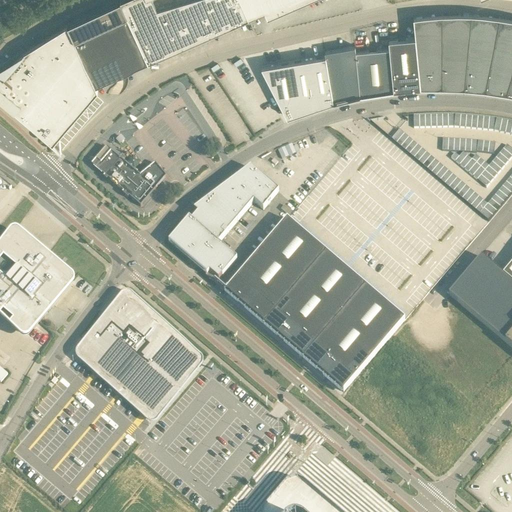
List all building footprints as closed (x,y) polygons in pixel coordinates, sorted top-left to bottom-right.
[(249,18),(240,0),(128,0),(121,3),(148,62),(240,22),(249,18)] [(240,0),(249,18),(265,11),(268,17),(307,0),(240,0)] [(121,3),(68,28),(95,86),(148,62),(121,3)] [(445,88),(461,88),(464,88),(470,14),(464,14),(458,14),(442,15),(442,88),(445,88)] [(464,88),(467,89),(482,90),(485,90),(500,17),(483,15),(477,15),(470,14),(464,88)] [(425,16),(414,18),(416,38),(420,88),(442,88),(442,15),(425,16)] [(485,90),(488,91),(506,93),(511,72),(511,19),(500,17),(485,90)] [(23,53),(63,87),(85,106),(98,91),(95,86),(68,28),(67,25),(24,52),(23,53)] [(420,88),(416,38),(389,41),(389,49),(393,90),(420,88)] [(333,102),(360,96),(356,52),(355,47),(325,52),(325,56),(333,102)] [(389,49),(356,52),(360,96),(393,90),(389,49)] [(85,106),(63,87),(23,53),(4,75),(3,75),(8,80),(5,83),(9,86),(0,95),(0,99),(61,152),(62,151),(53,144),(85,106)] [(333,102),(325,56),(308,59),(317,108),(333,102)] [(317,108),(308,59),(291,62),(301,114),(317,108)] [(301,114),(291,62),(261,67),(287,118),(301,114)] [(494,132),(500,134),(502,121),(497,120),(494,132)] [(500,134),(505,135),(508,123),(502,121),(500,134)] [(400,131),(392,141),(397,144),(405,135),(400,131)] [(409,139),(405,135),(397,144),(401,148),(409,139)] [(409,139),(401,148),(406,152),(414,142),(409,139)] [(414,142),(406,152),(410,156),(418,146),(414,142)] [(292,144),(285,148),(289,157),(296,153),(292,144)] [(418,146),(410,156),(414,159),(422,150),(418,146)] [(121,152),(132,168),(139,163),(127,147),(121,152)] [(140,176),(106,148),(91,165),(104,176),(103,178),(107,181),(108,179),(123,193),(122,194),(128,199),(129,197),(141,207),(166,178),(155,164),(140,176)] [(282,160),(289,157),(285,148),(278,151),(282,160)] [(422,150),(414,159),(419,163),(427,154),(422,150)] [(511,157),(504,151),(500,155),(509,163),(511,159),(511,157)] [(427,154),(419,163),(423,167),(431,157),(427,154)] [(451,159),(456,163),(460,157),(456,154),(451,159)] [(468,157),(464,154),(460,157),(456,163),(460,167),(468,157)] [(500,155),(496,159),(505,167),(509,163),(500,155)] [(472,161),(477,165),(481,159),(477,156),(472,161)] [(431,157),(423,167),(428,170),(436,161),(431,157)] [(472,161),(468,157),(460,167),(465,170),(472,161)] [(477,165),(481,168),(486,163),(481,159),(477,165)] [(496,159),(493,164),(502,171),(505,167),(496,159)] [(436,161),(428,170),(432,174),(440,165),(436,161)] [(477,165),(472,161),(465,170),(469,174),(477,165)] [(481,168),(486,172),(490,167),(486,163),(481,168)] [(493,164),(489,168),(498,176),(502,171),(493,164)] [(440,165),(432,174),(436,178),(444,168),(440,165)] [(481,168),(477,165),(469,174),(473,178),(481,168)] [(444,168),(436,178),(441,182),(449,172),(444,168)] [(486,172),(481,168),(473,178),(478,181),(481,177),(485,173),(486,172)] [(486,172),(485,173),(494,180),(498,176),(489,168),(486,172)] [(213,284),(215,282),(217,280),(219,281),(222,277),(237,260),(219,244),(254,203),(263,211),(279,193),(251,169),(186,217),(189,219),(169,243),(195,266),(207,276),(206,278),(213,284)] [(449,172),(441,182),(445,185),(453,176),(449,172)] [(485,173),(481,177),(491,185),(494,180),(485,173)] [(453,176),(445,185),(450,189),(458,179),(453,176)] [(481,177),(478,181),(487,189),(491,185),(481,177)] [(458,179),(450,189),(454,193),(462,183),(458,179)] [(462,183),(454,193),(458,196),(466,187),(462,183)] [(511,194),(511,187),(507,183),(503,188),(511,194)] [(466,187),(458,196),(463,200),(471,191),(466,187)] [(509,200),(511,196),(511,194),(503,188),(500,192),(509,200)] [(471,191),(463,200),(467,204),(475,194),(471,191)] [(505,204),(509,200),(500,192),(496,196),(505,204)] [(475,194),(467,204),(472,207),(480,198),(475,194)] [(502,209),(505,204),(496,196),(492,201),(502,209)] [(480,198),(472,207),(476,211),(484,202),(480,198)] [(488,205),(480,215),(490,223),(502,209),(492,201),(488,205)] [(484,202),(476,211),(480,215),(488,205),(484,202)] [(226,292),(265,326),(326,254),(287,220),(226,292)] [(72,278),(70,276),(28,240),(20,234),(19,233),(17,232),(16,232),(14,232),(12,232),(11,233),(10,235),(0,247),(0,319),(20,338),(21,340),(23,340),(25,341),(26,341),(28,340),(29,339),(31,338),(42,325),(73,288),(74,287),(75,285),(75,284),(75,282),(74,280),(73,279),(72,278)] [(326,254),(265,326),(304,359),(365,287),(356,279),(326,254)] [(449,296),(511,349),(511,283),(503,276),(481,258),(449,296)] [(511,265),(503,276),(511,283),(511,265)] [(365,287),(304,359),(343,393),(392,335),(405,321),(394,312),(366,287),(365,287)] [(129,290),(80,350),(158,416),(208,356),(129,290)] [(0,381),(2,383),(8,374),(0,367),(0,381)] [(335,511),(302,484),(278,511),(273,511),(267,507),(265,509),(264,509),(264,510),(263,511),(262,511),(335,511)]
